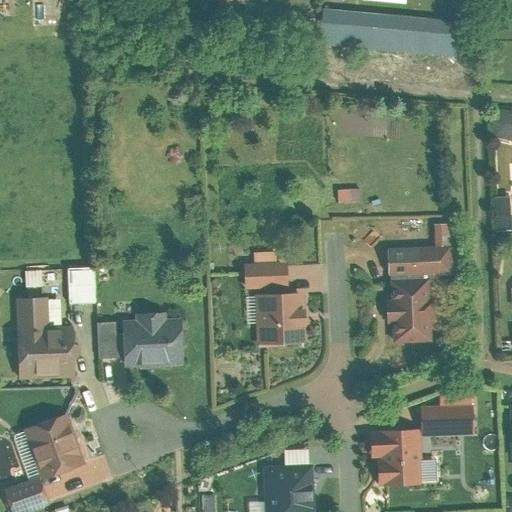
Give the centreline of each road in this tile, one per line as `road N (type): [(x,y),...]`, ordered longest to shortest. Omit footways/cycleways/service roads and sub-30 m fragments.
road 1 (residential): [(128,435),(187,436),(342,388)]
road 2 (residential): [(333,237),(342,388)]
road 3 (residential): [(342,388),(348,511)]
